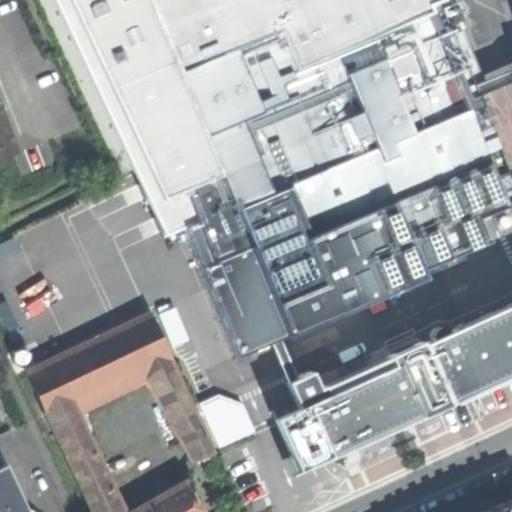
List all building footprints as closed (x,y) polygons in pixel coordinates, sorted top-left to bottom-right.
[(146,0),(163,39),(212,149),(439,53),(429,27),(424,16),(417,0),(146,0)] [(451,0),(417,0),(424,16),(436,11),(439,10),(442,18),(456,12),(451,0)] [(441,22),(436,11),(424,16),(429,27),(441,22)] [(453,17),(441,22),(429,27),(439,53),(454,88),(478,78),(453,17)] [(208,261),(253,247),(212,149),(163,39),(133,52),(208,261)] [(201,269),(239,358),(495,249),(482,219),(506,209),(454,88),(439,53),(212,149),(253,247),(201,269)] [(0,159),(14,154),(0,116),(0,159)] [(274,423),(295,471),(418,416),(447,403),(453,400),(511,373),(511,302),(447,332),(441,327),(434,327),(430,332),(430,339),(420,344),(419,341),(316,387),(309,371),(284,383),(296,409),(273,419),(274,423)] [(150,313),(119,328),(141,374),(146,372),(172,359),(150,313)] [(30,380),(48,418),(74,406),(141,374),(119,328),(26,372),(30,380)] [(214,452),(172,359),(146,372),(197,461),(214,452)] [(511,378),(511,373),(453,400),(455,404),(506,382),(511,378)] [(199,403),(219,447),(253,431),(241,404),(217,395),(199,403)] [(448,405),(447,403),(418,416),(419,418),(448,405)] [(59,441),(64,452),(90,440),(74,406),(48,418),(59,441)] [(64,452),(74,473),(100,461),(90,440),(64,452)] [(74,473),(84,493),(109,481),(100,461),(74,473)] [(26,511),(4,467),(0,468),(0,511),(26,511)] [(84,493),(91,509),(117,497),(109,481),(84,493)] [(202,511),(185,481),(165,493),(147,503),(131,511),(202,511)] [(142,494),(147,503),(165,493),(159,483),(142,494)] [(92,511),(124,511),(117,497),(91,509),(92,511)] [(511,511),(511,499),(497,506),(484,511),(511,511)]
